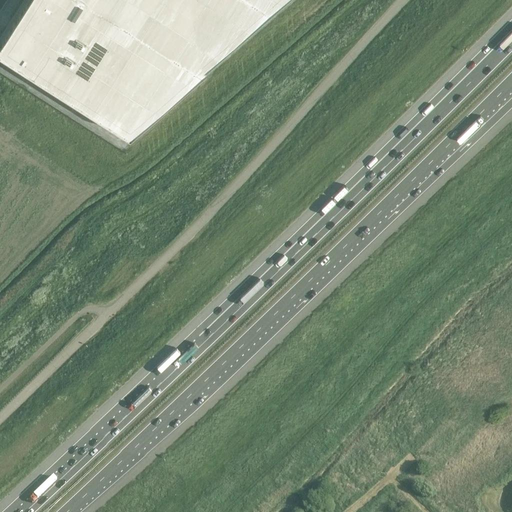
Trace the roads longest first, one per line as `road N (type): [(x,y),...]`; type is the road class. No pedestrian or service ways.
road 1 (motorway): [(511,40),(23,511)]
road 2 (motorway): [(66,511),(511,82)]
road 3 (unclassified): [(406,0),(203,223),(0,418)]
